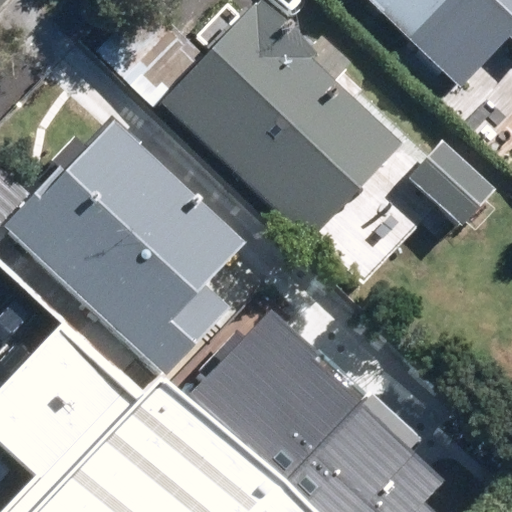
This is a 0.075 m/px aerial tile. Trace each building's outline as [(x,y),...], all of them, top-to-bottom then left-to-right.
[(335,0),(395,56),(448,0),(335,0)] [(381,153),(236,6),(138,104),(283,250),(381,153)] [(136,166),(93,125),(0,222),(0,255),(140,391),(206,322),(183,300),(223,258),(166,204),(183,187),(148,153),(136,166)] [(480,196),(435,157),(397,201),(443,240),(480,196)] [(252,511),(37,303),(0,340),(0,511),(252,511)]
